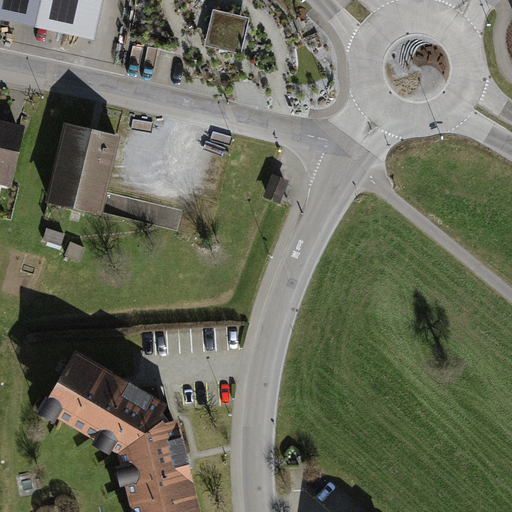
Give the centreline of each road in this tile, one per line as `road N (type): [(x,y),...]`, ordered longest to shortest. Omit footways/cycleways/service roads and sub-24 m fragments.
road 1 (residential): [(349,158),(275,323),(259,409),(260,511)]
road 2 (residential): [(349,158),(329,141),(0,64)]
road 3 (residential): [(349,158),(511,295)]
road 4 (secondary): [(466,85),(465,53),(446,27),(429,19),(393,22)]
